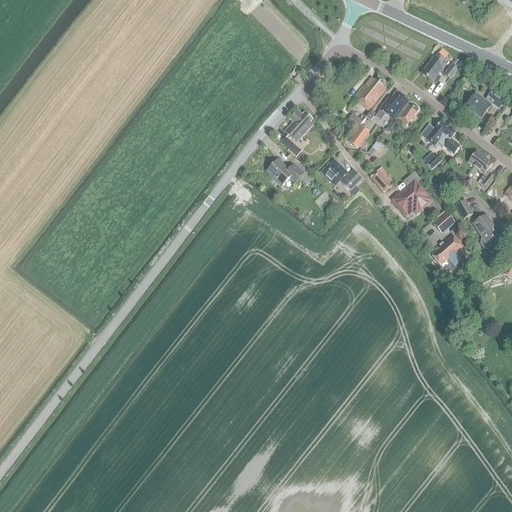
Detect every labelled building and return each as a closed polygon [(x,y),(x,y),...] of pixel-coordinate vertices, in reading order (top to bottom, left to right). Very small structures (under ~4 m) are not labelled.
[(444,60),(437,55),(434,60),(433,60),(421,75),(432,83),(444,68),(440,65),(444,60)] [(458,70),(451,65),(443,76),(450,81),(458,70)] [(386,89),(383,87),(385,84),(377,78),(375,81),(371,78),(355,99),(370,110),(386,89)] [(492,105),(498,110),(507,98),(494,89),(485,102),(475,95),(465,108),(480,120),(492,105)] [(379,111),(380,112),(376,117),(381,121),(385,115),(392,120),(406,100),(404,99),(404,98),(396,92),(389,102),(387,100),(379,111)] [(419,110),(410,104),(408,102),(396,119),(406,127),(419,110)] [(312,120),(304,113),(302,116),(297,111),(289,120),(294,125),(286,134),(296,144),(313,126),(309,123),(312,120)] [(375,114),(372,112),(371,111),(366,118),(371,122),(374,118),(373,117),(375,114)] [(362,122),(352,114),(347,121),(357,128),(362,122)] [(460,148),(460,147),(450,140),(455,134),(441,122),(434,130),(429,126),(420,137),(434,148),(438,143),(453,156),(460,148)] [(369,132),(366,130),(361,127),(349,144),(357,149),(369,132)] [(294,146),(285,138),(280,144),(288,151),(294,146)] [(367,155),(376,162),(388,149),(380,141),(367,155)] [(490,174),(487,172),(492,165),(476,152),(467,163),(486,178),(481,185),(486,189),(494,179),(489,175),(490,174)] [(432,170),(441,162),(436,156),(427,165),(432,170)] [(289,170),(279,159),(266,172),(282,189),(290,180),(295,185),(305,175),(295,164),(289,170)] [(347,174),(340,167),(333,161),(320,174),(335,187),(347,174)] [(370,178),(384,194),(394,185),(389,178),(390,177),(388,175),(387,176),(381,169),(370,178)] [(352,171),(341,183),(350,192),(362,180),(352,171)] [(306,174),(302,179),(309,184),(313,179),(306,174)] [(403,193),(393,202),(404,213),(408,210),(412,210),(416,214),(430,202),(414,184),(407,190),(406,189),(402,193),(403,193)] [(432,191),(440,200),(447,194),(439,185),(432,191)] [(511,185),(503,196),(511,203),(511,185)] [(490,190),(487,195),(491,199),(495,194),(490,190)] [(473,215),(465,201),(456,207),(464,220),(473,215)] [(454,223),(446,214),(433,226),(439,232),(446,225),(449,228),(454,223)] [(491,243),(490,242),(497,237),(491,229),(494,228),(485,216),(472,225),(482,239),(481,241),(480,245),(483,248),(487,249),(490,247),(491,243)] [(462,247),(452,235),(437,248),(439,250),(431,257),(440,267),(447,260),(454,268),(462,260),(456,253),(462,247)] [(503,270),(510,276),(511,272),(511,259),(503,270)]
